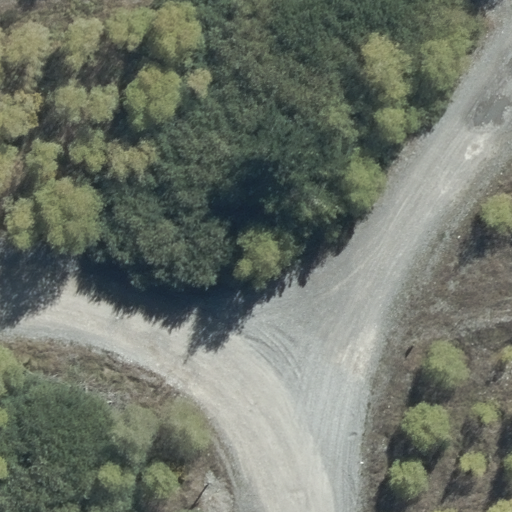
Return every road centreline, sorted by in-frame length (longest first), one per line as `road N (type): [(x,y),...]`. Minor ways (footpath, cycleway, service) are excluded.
road 1 (track): [(511,73),(355,347),(306,511)]
road 2 (track): [(0,279),(157,318),(331,426)]
